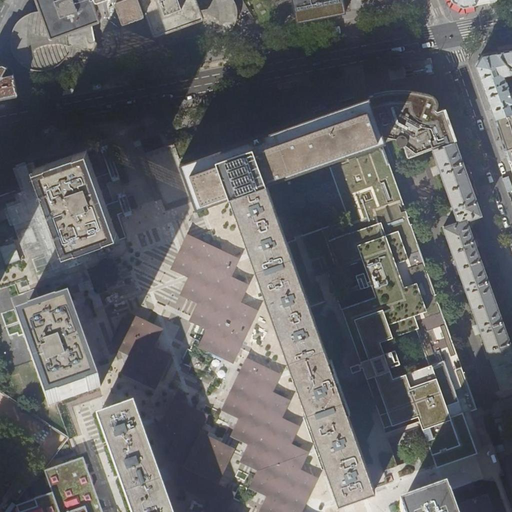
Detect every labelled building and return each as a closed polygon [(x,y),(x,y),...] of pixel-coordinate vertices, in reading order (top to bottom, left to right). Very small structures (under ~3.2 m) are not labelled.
[(35,0),(39,8),(38,9),(30,12),(24,15),(20,18),(16,24),(13,29),(12,35),(11,41),(12,48),(16,57),(22,63),(27,67),(33,69),(45,71),(49,70),(58,66),(66,60),(98,53),(91,21),(101,18),(94,0),(117,0),(118,1),(115,2),(124,25),(145,16),(144,14),(147,13),(155,38),(176,31),(179,37),(199,33),(209,37),(216,38),(220,37),(227,34),(235,25),(237,18),(237,8),(237,7),(233,0),(35,0)] [(300,20),(300,22),(308,20),(308,19),(313,18),(313,19),(319,18),(319,16),(325,15),(325,17),(331,16),(331,14),(336,13),(336,15),(343,13),(343,12),(345,11),(343,0),(293,0),(297,21),(300,20)] [(475,8),(475,5),(463,7),(452,2),(451,0),(448,0),(450,4),(464,10),(475,8)] [(341,27),(334,28),(335,35),(342,34),(341,27)] [(511,48),(490,53),(482,54),(476,65),(479,74),(484,89),(494,118),(500,117),(511,112),(511,108),(510,104),(511,103),(511,90),(510,91),(505,76),(510,74),(511,76),(511,48)] [(18,94),(14,77),(13,70),(0,63),(0,97),(3,97),(7,96),(18,94)] [(380,92),(375,93),(369,96),(385,141),(393,162),(432,149),(455,141),(449,126),(443,109),(442,110),(441,109),(438,110),(437,108),(437,106),(438,104),(437,100),(436,98),(434,96),(433,95),(429,94),(419,92),(409,90),(402,90),(396,90),(386,91),(380,92)] [(223,147),(180,163),(182,169),(195,208),(229,196),(266,183),(382,142),(385,141),(369,96),(307,117),(296,122),(277,128),(255,136),(248,139),(223,147)] [(511,112),(500,117),(505,131),(511,147),(511,146),(511,112)] [(490,358),(502,390),(511,386),(511,348),(506,331),(489,284),(476,246),(477,246),(475,240),(474,240),(473,238),(469,228),(472,227),(469,220),(481,215),(474,195),(462,160),(455,141),(432,149),(458,221),(443,226),(455,261),(452,262),(457,275),(460,274),(485,343),(481,344),(487,359),(490,358)] [(57,235),(63,252),(116,234),(103,199),(87,150),(34,168),(39,182),(48,210),(50,214),(57,235)] [(327,472),(338,503),(375,490),(286,239),(266,183),(229,196),(246,244),(255,270),(327,472)] [(381,221),(324,239),(335,269),(362,260),(376,296),(342,309),(384,428),(397,423),(418,416),(436,467),(478,453),(463,413),(463,412),(450,416),(446,405),(459,401),(444,359),(392,378),(380,342),(419,328),(414,315),(427,310),(417,282),(404,286),(396,263),(408,258),(398,230),(385,235),(381,221)] [(213,327),(204,344),(230,357),(248,320),(251,314),(233,305),(238,294),(241,287),(224,278),(229,267),(232,262),(190,241),(177,266),(195,275),(187,293),(204,301),(196,318),(213,327)] [(19,321),(50,405),(102,387),(96,371),(80,328),(71,303),(19,321)] [(137,354),(128,372),(153,384),(166,358),(148,350),(157,332),(131,321),(122,341),(119,346),(137,354)] [(264,469),(253,490),(267,496),(259,511),(279,511),(285,502),(297,508),(301,502),(311,481),(293,472),(297,465),(302,455),(284,447),(289,438),(293,429),(275,421),(279,413),(284,403),(265,395),(268,390),(274,378),(249,366),(228,409),(246,417),(237,436),(255,444),(247,460),(264,469)] [(135,405),(97,419),(130,511),(172,511),(152,455),(139,418),(135,405)] [(179,445),(173,458),(187,464),(190,466),(183,483),(188,486),(207,496),(229,453),(193,436),(202,419),(176,406),(167,426),(164,432),(181,440),(179,445)] [(101,511),(83,459),(77,461),(45,473),(54,496),(18,509),(19,511),(101,511)] [(0,511),(10,511),(20,501),(10,495),(2,490),(0,493),(0,511)] [(446,491),(399,508),(400,511),(453,511),(452,508),(449,498),(446,491)]
